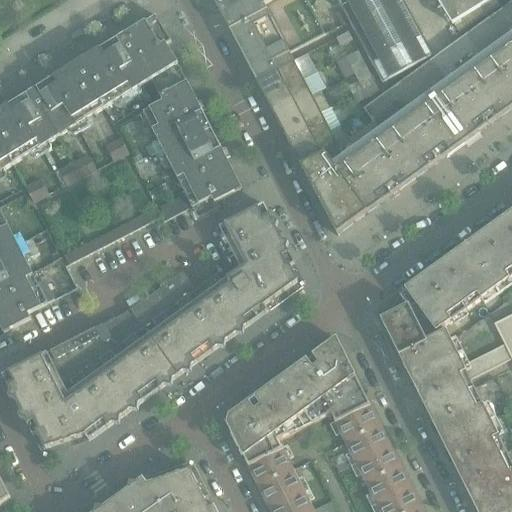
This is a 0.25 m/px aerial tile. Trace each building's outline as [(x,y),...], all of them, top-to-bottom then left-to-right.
[(305,0),(214,0),(215,0),(213,1),(229,27),(227,28),(256,83),(294,63),(290,56),(325,37),(305,0)] [(334,0),(340,9),(355,0),(334,0)] [(350,28),(401,0),(355,0),(340,9),(350,28)] [(360,47),(412,19),(401,0),(350,28),(360,47)] [(435,0),(438,4),(438,5),(439,6),(452,26),(472,13),(474,16),(477,14),(476,11),(481,8),(486,17),(500,8),(494,0),(435,0)] [(391,198),(511,110),(511,3),(362,111),(372,125),(342,147),(338,149),(301,168),(336,237),(391,198)] [(166,46),(171,43),(155,17),(126,35),(124,31),(115,37),(117,41),(99,52),(115,78),(110,80),(122,99),(151,81),(177,65),(178,65),(166,46)] [(372,65),(422,38),(412,19),(360,47),(362,50),(363,49),(372,65)] [(354,42),(349,34),(338,40),(342,48),(354,42)] [(382,84),(432,57),(422,38),(372,65),(382,84)] [(115,78),(99,52),(81,63),(79,59),(70,65),(73,68),(54,80),(70,105),(74,103),(85,121),(122,99),(110,80),(115,78)] [(265,100),(303,81),(311,77),(302,59),(294,63),(256,83),(265,100)] [(206,111),(201,102),(197,104),(177,65),(151,81),(162,104),(142,114),(161,151),(183,139),(186,145),(212,132),(202,113),(206,111)] [(70,105),(54,80),(36,91),(34,87),(24,93),(27,97),(8,108),(24,134),(20,136),(31,155),(85,121),(74,103),(70,105)] [(274,117),(312,98),(303,81),(265,100),(274,117)] [(357,105),(380,92),(376,85),(353,97),(357,105)] [(283,135),(330,110),(322,94),(312,99),(312,98),(274,117),(283,135)] [(24,134),(8,108),(0,113),(0,173),(31,155),(20,136),(24,134)] [(292,152),(330,132),(330,133),(340,127),(330,110),(283,135),(292,152)] [(242,191),(226,160),(230,158),(225,149),(221,151),(212,132),(186,145),(183,139),(161,151),(176,180),(192,210),(198,220),(219,209),(216,204),(242,191)] [(301,168),(338,149),(330,133),(330,132),(292,152),(301,168)] [(127,156),(119,142),(105,149),(113,164),(127,156)] [(95,173),(87,158),(72,166),(80,180),(95,173)] [(80,180),(72,166),(58,173),(65,188),(80,180)] [(47,197),(40,182),(26,189),(25,190),(33,204),(47,197)] [(89,444),(268,314),(264,308),(297,283),(290,269),(294,266),(264,208),(265,208),(264,207),(215,232),(233,266),(196,293),(183,275),(130,313),(3,378),(33,437),(38,435),(42,442),(41,442),(44,449),(84,436),(89,444)] [(24,258),(18,247),(0,211),(0,262),(4,268),(24,258)] [(161,220),(156,212),(149,215),(154,224),(161,220)] [(511,284),(510,282),(511,280),(511,213),(464,248),(499,297),(511,287),(511,284)] [(154,224),(149,215),(143,218),(147,227),(154,224)] [(147,227),(143,218),(136,222),(141,230),(147,227)] [(141,230),(136,222),(130,225),(134,234),(141,230)] [(134,234),(130,225),(123,228),(128,237),(134,234)] [(128,237),(123,228),(117,232),(121,240),(128,237)] [(121,240),(117,232),(110,235),(115,244),(121,240)] [(115,244),(110,235),(104,239),(108,247),(115,244)] [(108,247),(104,239),(97,242),(102,250),(108,247)] [(102,250),(97,242),(91,245),(95,254),(102,250)] [(95,254),(91,245),(85,249),(89,257),(95,254)] [(469,318),(466,313),(481,302),(485,307),(499,297),(464,248),(400,295),(409,308),(381,322),(411,382),(466,355),(453,330),(447,333),(439,337),(437,335),(452,323),(456,328),(469,318)] [(89,257),(85,249),(78,252),(82,261),(89,257)] [(82,261),(78,252),(72,255),(76,264),(82,261)] [(76,264),(72,255),(65,259),(69,267),(76,264)] [(48,306),(33,276),(24,258),(4,268),(0,262),(0,327),(4,335),(31,321),(28,316),(48,306)] [(511,317),(494,326),(504,345),(469,362),(477,378),(511,361),(511,362),(511,317)] [(373,413),(342,350),(337,341),(278,383),(309,427),(331,416),(338,431),(373,413)] [(484,406),(479,398),(471,382),(477,378),(469,362),(466,355),(411,382),(443,446),(498,418),(490,403),(484,406)] [(279,443),(296,434),(309,427),(278,383),(225,422),(230,431),(251,475),(286,457),(279,443)] [(346,445),(380,428),(373,413),(338,431),(346,445)] [(511,464),(499,438),(506,435),(498,418),(443,446),(476,511),(511,492),(511,464)] [(401,469),(380,428),(346,445),(366,486),(401,469)] [(258,489),(293,471),(286,457),(251,475),(258,489)] [(417,511),(422,510),(401,469),(366,486),(379,511),(417,511)] [(313,511),(293,471),(258,489),(269,511),(313,511)] [(216,511),(215,509),(209,511),(208,511),(189,474),(149,488),(143,481),(137,485),(130,484),(130,490),(103,510),(97,509),(96,511),(216,511)] [(0,508),(11,501),(4,491),(5,490),(0,478),(0,508)] [(511,511),(511,492),(476,511),(511,511)]
